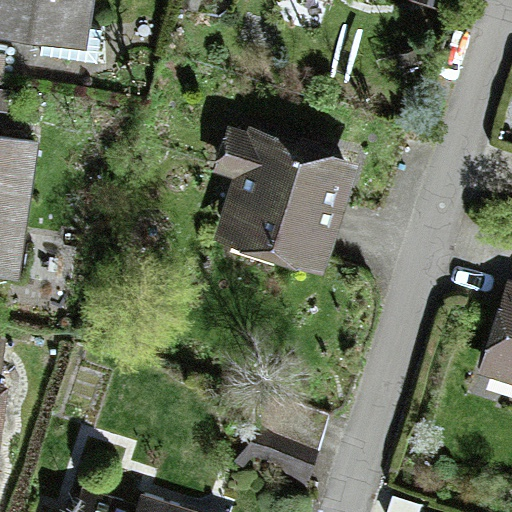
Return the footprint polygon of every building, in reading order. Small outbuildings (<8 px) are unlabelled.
[(90,0),(0,0),(0,43),(85,52),(90,0)] [(247,133),(214,242),(327,275),(360,166),(247,133)] [(36,148),(0,143),(0,283),(20,286),(36,148)] [(511,287),(505,285),(478,381),(511,390),(511,287)] [(12,342),(0,340),(0,378),(8,379),(12,342)] [(0,452),(9,386),(0,384),(0,452)] [(140,511),(117,511),(81,502),(78,511),(185,511),(143,501),(140,511)]
